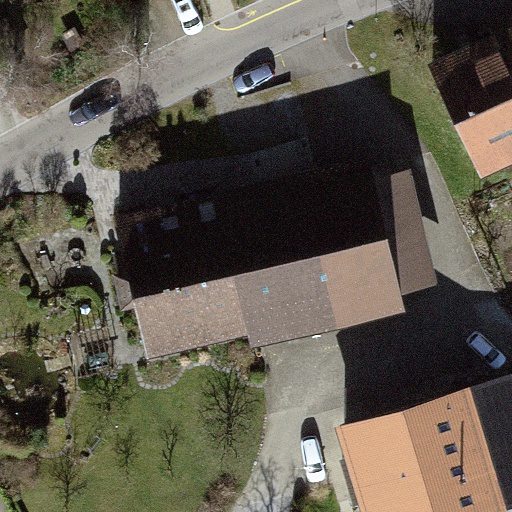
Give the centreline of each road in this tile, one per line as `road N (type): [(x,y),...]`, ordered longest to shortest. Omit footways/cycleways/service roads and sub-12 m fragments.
road 1 (track): [(288,511),(296,381),(306,360),(324,347),(454,312),(394,159),(287,0)]
road 2 (residential): [(0,171),(162,79),(346,0)]
